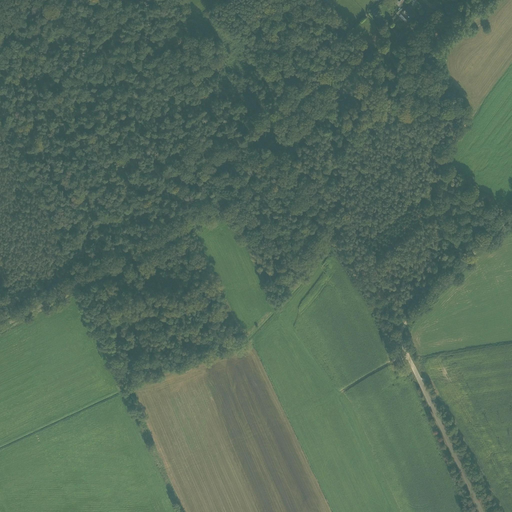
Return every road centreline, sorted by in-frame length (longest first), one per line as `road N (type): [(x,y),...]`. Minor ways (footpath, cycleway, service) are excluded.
road 1 (unclassified): [(0,327),(216,206),(432,8)]
road 2 (unclassified): [(482,511),(400,335),(511,205)]
